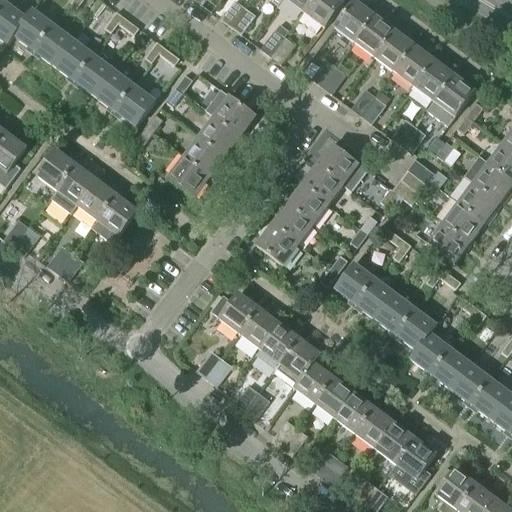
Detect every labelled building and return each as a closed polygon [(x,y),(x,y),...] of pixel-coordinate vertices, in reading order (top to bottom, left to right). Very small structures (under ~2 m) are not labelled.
[(75,0),(70,7),(77,12),(86,0),(75,0)] [(190,0),(190,1),(201,10),(208,0),(190,0)] [(278,10),(284,2),(283,1),(283,0),(267,0),(267,2),(278,10)] [(303,16),(315,0),(283,0),(283,1),(284,2),(303,16)] [(324,32),(344,5),(337,0),(315,0),(303,16),(324,32)] [(230,31),(244,11),(234,4),(220,24),(230,31)] [(354,46),(374,19),(354,4),(334,31),(354,46)] [(7,8),(0,16),(0,43),(8,49),(14,41),(27,23),(7,8)] [(244,11),(230,31),(241,39),(255,20),(244,11)] [(34,56),(53,30),(33,15),(27,23),(14,41),(34,56)] [(118,28),(123,21),(116,16),(104,32),(111,37),(118,28)] [(374,61),(394,34),(374,19),(354,46),(374,61)] [(123,21),(118,28),(134,40),(139,33),(123,21)] [(274,34),(260,53),(270,61),(284,41),(289,35),(280,28),(275,35),(274,34)] [(55,71),(74,45),(53,30),(34,56),(55,71)] [(393,76),(413,49),(394,34),(374,61),(393,76)] [(284,41),(270,61),(280,69),(295,49),(284,41)] [(74,45),(55,71),(75,87),(94,60),(74,45)] [(159,58),(164,51),(157,46),(144,62),(151,68),(159,58)] [(413,90),(433,64),(413,49),(393,76),(413,90)] [(164,51),(159,58),(174,70),(179,63),(164,51)] [(95,102),(114,75),(94,60),(75,87),(95,102)] [(321,91),(335,72),(325,64),(311,84),(321,91)] [(433,106),(453,79),(433,64),(413,90),(433,106)] [(321,91),(331,99),(346,80),(335,72),(321,91)] [(114,75),(95,102),(115,117),(135,90),(114,75)] [(183,98),(192,85),(184,79),(175,92),(183,98)] [(448,131),(455,122),(475,95),(453,79),(433,106),(434,106),(427,115),(448,131)] [(135,90),(115,117),(136,132),(155,106),(135,90)] [(172,111),(183,98),(175,92),(165,106),(172,111)] [(360,121),(374,101),(365,94),(351,113),(360,121)] [(221,95),(206,115),(214,121),(241,141),(256,121),(221,95)] [(390,103),(381,96),(376,102),(374,101),(360,121),(371,129),(385,109),(390,103)] [(467,120),(474,125),(483,113),(476,108),(467,120)] [(145,132),(153,137),(163,125),(155,119),(145,132)] [(464,139),(474,125),(467,120),(456,134),(464,139)] [(214,121),(199,140),(226,160),(241,141),(214,121)] [(400,151),(415,131),(404,124),(390,143),(400,151)] [(415,131),(400,151),(411,158),(425,139),(415,131)] [(143,151),(153,137),(145,132),(135,145),(143,151)] [(7,137),(0,146),(0,187),(6,192),(5,193),(6,194),(21,173),(15,168),(27,152),(7,137)] [(199,140),(184,160),(211,180),(226,160),(199,140)] [(443,166),(454,152),(447,147),(436,160),(443,166)] [(511,153),(503,147),(489,167),(511,184),(511,153)] [(332,150),(317,170),(344,190),(343,190),(351,196),(372,169),(346,149),(340,156),(332,150)] [(55,153),(36,180),(57,196),(77,170),(55,153)] [(184,160),(168,182),(195,202),(211,180),(184,160)] [(473,188),(500,208),(511,192),(511,184),(489,167),(481,161),(465,182),(473,188)] [(427,189),(430,185),(434,179),(414,165),(408,174),(427,189)] [(57,196),(51,203),(71,218),(77,211),(97,185),(77,170),(57,196)] [(343,190),(344,190),(317,170),(302,190),(329,210),(343,190)] [(419,199),(427,189),(408,174),(400,185),(419,199)] [(97,185),(77,211),(98,226),(117,200),(97,185)] [(411,210),(419,199),(400,185),(392,195),(397,199),(411,210)] [(459,207),(486,227),(500,208),(473,188),(459,207)] [(314,230),(329,210),(302,190),(287,210),(314,230)] [(397,199),(392,195),(390,194),(380,207),(387,212),(397,199)] [(98,226),(91,235),(112,250),(138,215),(117,200),(98,226)] [(471,247),(486,227),(459,207),(444,227),(471,247)] [(299,250),(314,230),(287,210),(272,230),(299,250)] [(368,239),(377,226),(369,221),(360,233),(368,239)] [(14,253),(30,232),(19,224),(4,245),(14,253)] [(428,248),(455,268),(471,247),(444,227),(428,248)] [(283,271),(299,250),(272,230),(257,251),(283,271)] [(30,232),(14,253),(25,261),(40,240),(30,232)] [(358,252),(368,239),(360,233),(350,247),(358,252)] [(400,252),(405,246),(389,233),(384,240),(400,252)] [(405,246),(400,252),(393,262),(399,267),(411,250),(405,246)] [(58,279),(74,259),(63,250),(48,271),(58,279)] [(74,259),(58,279),(69,287),(84,266),(74,259)] [(330,273),(338,279),(348,266),(340,260),(330,273)] [(356,310),(376,284),(355,268),(335,295),(356,310)] [(440,282),(445,276),(438,271),(427,287),(433,292),(440,282)] [(328,292),(338,279),(330,273),(320,286),(328,292)] [(445,276),(440,282),(456,294),(461,288),(445,276)] [(376,284),(356,310),(376,326),(396,299),(376,284)] [(215,313),(212,316),(217,320),(220,322),(220,323),(240,339),(259,313),(251,306),(239,297),(238,298),(232,307),(224,301),(215,313)] [(397,341),(417,314),(396,299),(376,326),(397,341)] [(474,321),(479,315),(463,303),(458,309),(474,321)] [(259,313),(240,339),(260,354),(280,328),(259,313)] [(417,314),(397,341),(417,356),(430,339),(437,329),(417,314)] [(479,315),(474,321),(467,331),(473,336),(485,320),(479,315)] [(260,354),(257,358),(278,373),(300,344),(288,334),(280,328),(260,354)] [(431,379),(450,354),(430,339),(417,356),(410,364),(431,379)] [(511,354),(511,341),(501,357),(507,361),(511,354)] [(300,344),(278,373),(288,381),(287,389),(294,395),(296,393),(299,389),(302,385),(314,368),(321,359),(300,344)] [(451,395),(470,369),(450,354),(431,379),(451,395)] [(207,383),(222,363),(212,356),(197,376),(207,383)] [(222,363),(207,383),(218,392),(233,371),(222,363)] [(296,393),(294,395),(314,409),(334,382),(314,368),(302,385),(299,389),(296,393)] [(470,369),(451,395),(471,410),(491,384),(470,369)] [(334,382),(314,409),(334,424),(354,397),(334,382)] [(491,425),(511,399),(491,384),(471,410),(491,425)] [(244,418),(260,398),(249,390),(234,411),(244,418)] [(354,397),(334,424),(355,439),(375,412),(354,397)] [(260,398),(244,418),(255,426),(270,406),(260,398)] [(511,399),(491,425),(511,440),(511,439),(511,399)] [(375,412),(355,439),(375,454),(395,428),(375,412)] [(282,454),(298,433),(287,425),(272,446),(282,454)] [(395,428),(375,454),(395,469),(415,442),(395,428)] [(298,433),(282,454),(293,462),(308,441),(298,433)] [(395,469),(388,479),(416,500),(432,479),(425,474),(433,463),(436,458),(415,442),(395,469)] [(322,483),(337,463),(327,456),(312,476),(322,483)] [(322,483),(333,492),(349,471),(337,463),(322,483)] [(446,471),(435,486),(442,492),(437,499),(444,505),(438,511),(459,511),(477,489),(456,473),(454,476),(446,471)] [(360,511),(363,511),(377,493),(367,486),(352,506),(360,511)] [(477,489),(459,511),(490,511),(497,504),(477,489)] [(377,493),(363,511),(380,511),(389,502),(377,493)]
